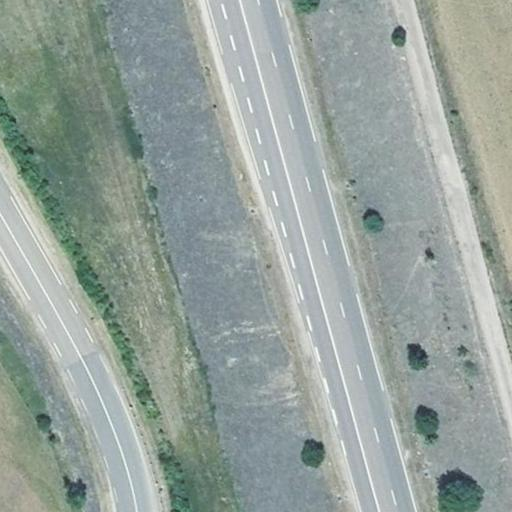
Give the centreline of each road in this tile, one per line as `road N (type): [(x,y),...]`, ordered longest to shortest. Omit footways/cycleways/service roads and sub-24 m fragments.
road 1 (primary): [(380,511),(240,0)]
road 2 (tertiary): [(0,218),(80,361),(136,511)]
